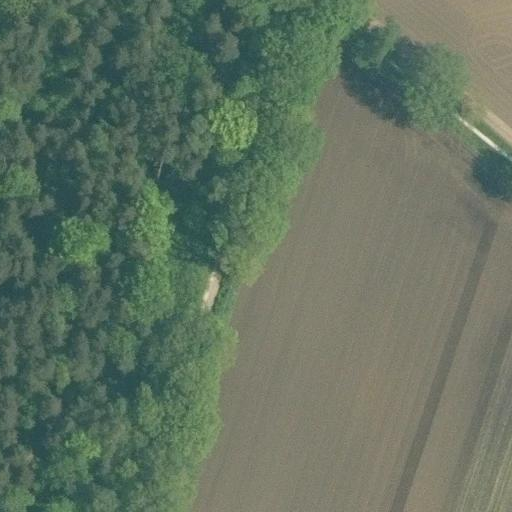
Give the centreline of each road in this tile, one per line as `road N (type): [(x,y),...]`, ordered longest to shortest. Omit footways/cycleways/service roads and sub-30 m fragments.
road 1 (track): [(312,0),(145,511)]
road 2 (track): [(511,140),(337,0)]
